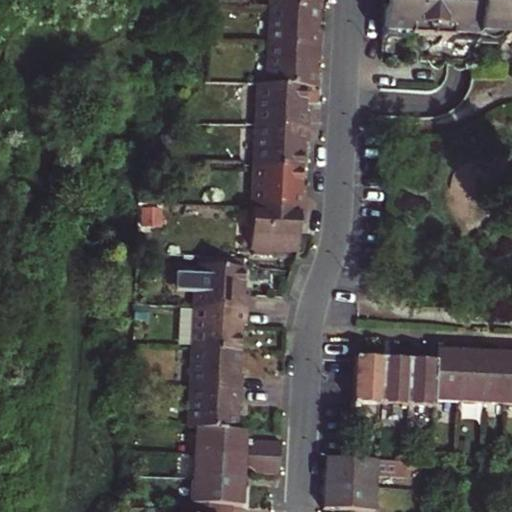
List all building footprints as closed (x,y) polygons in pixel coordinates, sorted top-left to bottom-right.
[(511,0),(386,0),(385,29),(417,30),(417,27),(423,27),(425,25),(428,31),(425,35),(425,42),(428,46),(435,48),(441,45),(444,38),(453,39),(454,32),(462,32),(508,34),(508,31),(511,31),(511,0)] [(277,4),(274,43),(326,45),(327,32),(324,31),(324,7),(277,4)] [(321,60),(326,60),(326,45),(274,43),(272,82),(306,84),(321,84),(321,60)] [(305,108),(306,84),(272,82),(260,81),(258,123),(309,126),(310,108),(305,108)] [(308,139),(309,126),(258,123),(256,165),(302,167),(303,138),(308,139)] [(300,193),(302,167),(256,165),(254,207),(305,209),(306,193),(300,193)] [(305,209),(254,207),(252,248),(298,250),(299,224),(304,224),(305,209)] [(198,258),(198,267),(245,268),(245,259),(198,258)] [(195,308),(248,311),(249,297),(243,296),(245,268),(198,267),(197,269),(182,268),(181,288),(186,289),(196,289),(195,308)] [(186,289),(185,307),(195,308),(196,289),(186,289)] [(179,349),(193,350),(195,308),(185,307),(182,307),(179,349)] [(193,350),(241,354),(242,326),(247,326),(248,311),(195,308),(193,350)] [(362,345),(353,344),(349,426),(430,429),(431,402),(434,349),(434,348),(420,347),(391,346),(362,345)] [(431,402),(455,403),(458,351),(434,349),(431,402)] [(241,354),(193,350),(191,389),(244,392),(245,377),(240,377),(241,354)] [(479,404),(482,352),(458,351),(455,403),(479,404)] [(506,353),(482,352),(479,404),(503,405),(506,353)] [(511,405),(511,353),(506,353),(503,405),(511,405)] [(243,408),(244,392),(191,389),(189,430),(191,430),(237,432),(238,408),(243,408)] [(243,432),(237,432),(191,430),(190,454),(279,459),(280,443),(253,441),(247,447),(242,446),(243,432)] [(279,459),(190,454),(188,475),(241,478),(241,467),(246,467),(250,472),(278,475),(279,459)] [(322,482),(373,483),(374,473),(404,474),(405,459),(323,457),(322,482)] [(239,508),(241,478),(188,475),(187,504),(177,504),(176,511),(228,511),(229,507),(239,508)] [(321,509),(351,510),(372,511),(373,483),(322,482),(321,509)]
